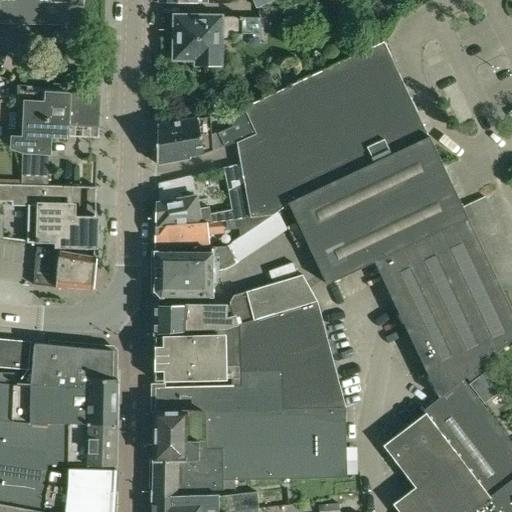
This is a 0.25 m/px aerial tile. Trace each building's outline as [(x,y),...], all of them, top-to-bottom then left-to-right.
[(0,0),(0,21),(66,24),(67,1),(68,0),(81,0),(82,2),(84,2),(82,0),(0,0)] [(252,0),(257,8),(274,0),(252,0)] [(175,15),(175,58),(197,59),(197,63),(224,64),(224,40),(234,40),(234,34),(242,34),(242,33),(259,34),(260,17),(243,16),(175,15)] [(384,41),(244,107),(256,133),(237,141),(244,181),(250,217),(276,206),(288,200),(288,202),(429,136),(384,41)] [(98,126),(100,95),(73,93),(73,85),(55,84),(55,88),(28,86),(28,84),(18,83),(14,147),(24,151),(50,152),(50,135),(68,135),(69,124),(98,126)] [(225,146),(237,141),(256,133),(244,107),(227,115),(233,125),(218,132),(218,131),(212,134),(211,115),(158,124),(157,164),(189,158),(189,157),(200,154),(205,153),(204,152),(213,149),(225,146)] [(511,511),(511,441),(463,378),(511,339),(511,309),(429,136),(288,202),(327,284),(375,261),(439,397),(423,410),(425,412),(384,445),(416,486),(393,503),(400,511),(511,511)] [(48,167),(23,166),(22,184),(48,185),(48,167)] [(201,208),(199,195),(159,203),(158,226),(212,221),(216,221),(227,220),(243,218),(250,217),(244,181),(229,190),(232,209),(210,213),(209,206),(201,208)] [(57,206),(55,185),(48,185),(22,184),(0,183),(0,200),(12,201),(12,205),(29,205),(28,242),(55,243),(55,247),(96,248),(96,215),(85,215),(85,220),(73,219),(74,205),(57,206)] [(463,205),(511,309),(511,251),(486,196),(463,205)] [(243,218),(244,234),(249,232),(262,220),(250,217),(243,218)] [(156,226),(156,247),(212,244),(211,231),(227,229),(227,220),(216,221),(212,221),(158,226),(156,226)] [(157,298),(159,298),(212,299),(213,270),(224,268),(239,261),(228,245),(213,247),(213,251),(151,250),(151,292),(157,298)] [(94,290),(97,256),(37,246),(34,284),(94,290)] [(296,274),(292,263),(268,272),(272,283),(296,274)] [(226,328),(298,306),(318,300),(303,274),(235,296),(231,302),(232,305),(225,306),(157,305),(156,332),(173,331),(173,332),(226,328)] [(173,336),(156,336),(156,380),(220,378),(220,372),(241,373),(242,384),(242,388),(256,388),(257,410),(346,407),(318,300),(298,306),(226,328),(173,332),(173,336)] [(0,365),(28,368),(30,342),(0,338),(0,365)] [(27,374),(26,383),(83,387),(83,382),(91,382),(91,378),(118,380),(119,372),(118,372),(114,372),(114,350),(48,344),(42,343),(36,343),(33,369),(33,374),(27,374)] [(18,373),(0,372),(0,381),(17,382),(18,373)] [(0,462),(48,469),(48,464),(116,466),(118,380),(91,378),(91,382),(83,382),(83,387),(26,383),(17,382),(0,381),(0,462)] [(155,397),(155,412),(257,410),(256,388),(242,388),(242,384),(166,386),(155,397)] [(155,412),(154,496),(207,496),(207,490),(236,488),(235,480),(347,477),(346,407),(257,410),(155,412)] [(0,462),(0,503),(34,509),(33,511),(46,511),(48,506),(55,507),(55,511),(59,511),(58,511),(114,511),(116,468),(69,467),(68,473),(48,469),(0,462)] [(154,496),(153,511),(234,511),(241,511),(241,509),(259,507),(258,491),(221,496),(207,496),(154,496)] [(0,503),(0,511),(58,511),(59,511),(55,511),(55,507),(48,506),(46,511),(33,511),(34,509),(0,503)] [(340,511),(339,503),(316,505),(318,511),(340,511)]
